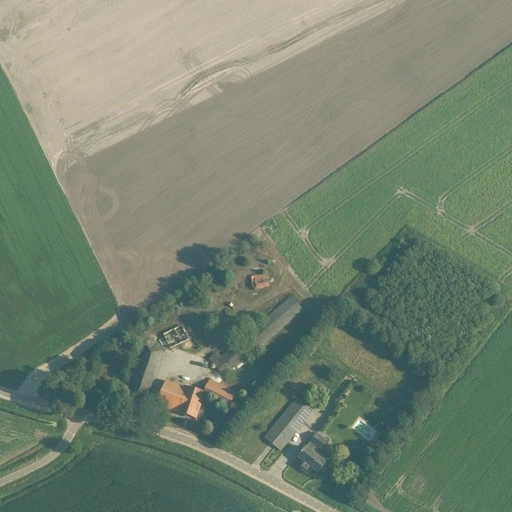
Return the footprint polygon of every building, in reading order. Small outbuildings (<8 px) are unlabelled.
[(262,155),(272,147),(266,139),(256,147),(262,155)] [(252,290),(268,288),(267,275),(251,277),(252,290)] [(224,377),(303,310),(292,296),(213,364),(224,377)] [(305,352),(310,357),(317,349),(311,344),(305,352)] [(158,351),(145,347),(126,404),(144,409),(162,352),(158,351)] [(204,394),(230,406),(236,393),(210,379),(204,392),(184,386),(183,387),(166,381),(159,396),(156,406),(179,413),(179,414),(196,419),(204,394)] [(304,422),(289,409),(265,438),(281,451),(304,422)] [(381,434),(377,441),(384,446),(393,434),(380,423),(375,429),(381,434)] [(311,441),(305,450),(298,458),(304,462),(299,468),(309,475),(315,467),(321,458),(313,452),(318,446),(311,441)]
